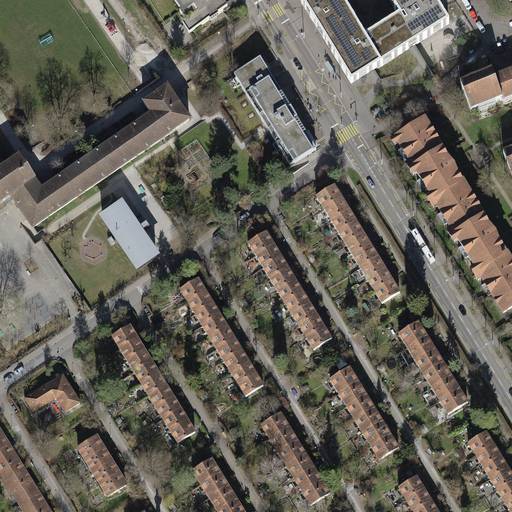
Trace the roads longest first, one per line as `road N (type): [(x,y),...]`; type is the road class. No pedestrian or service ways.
road 1 (residential): [(456,511),(267,206)]
road 2 (residential): [(198,252),(358,511)]
road 3 (secondary): [(511,401),(355,146)]
road 4 (residential): [(259,511),(129,298)]
road 5 (residential): [(61,347),(161,511)]
road 6 (secondary): [(258,0),(340,135),(355,146)]
road 7 (secondary): [(355,146),(270,0)]
road 8 (residential): [(70,511),(0,397)]
